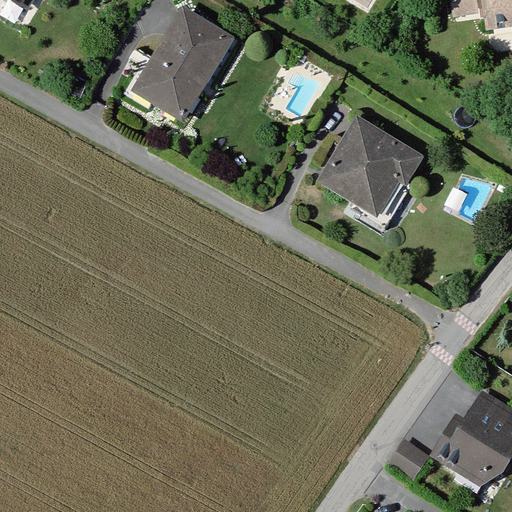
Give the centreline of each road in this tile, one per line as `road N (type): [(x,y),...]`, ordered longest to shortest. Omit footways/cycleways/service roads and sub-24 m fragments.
road 1 (residential): [(0,78),(430,312)]
road 2 (residential): [(362,470),(511,267)]
